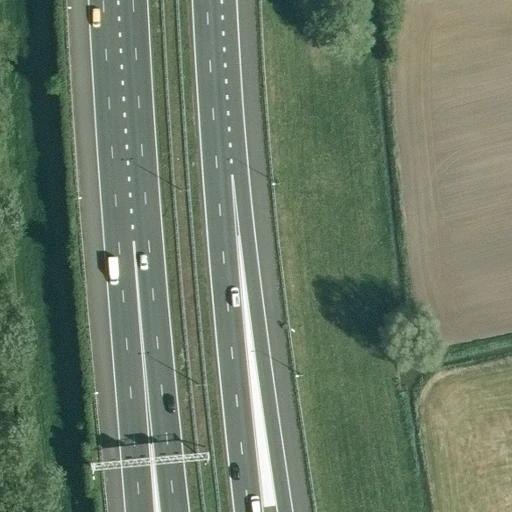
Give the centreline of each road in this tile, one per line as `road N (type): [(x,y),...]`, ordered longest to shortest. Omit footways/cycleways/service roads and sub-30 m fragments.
road 1 (motorway): [(283,511),(250,269),(217,181)]
road 2 (motorway): [(245,511),(217,181)]
road 3 (motorway): [(148,237),(178,511)]
road 4 (motorway): [(148,237),(147,511)]
road 5 (motorway): [(131,0),(148,237)]
road 6 (motorway): [(217,181),(206,0)]
